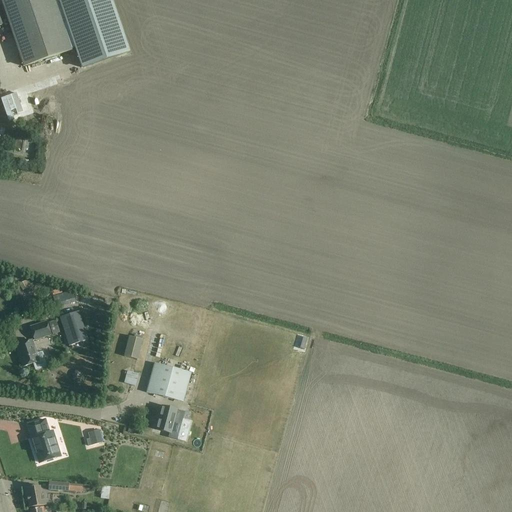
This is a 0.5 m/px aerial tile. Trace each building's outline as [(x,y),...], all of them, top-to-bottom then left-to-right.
[(69,51),(52,0),(0,0),(0,1),(22,67),(69,51)] [(128,53),(109,0),(52,0),(69,51),(73,49),(80,69),(128,53)] [(60,318),(69,347),(88,341),(79,312),(60,318)] [(51,336),(46,323),(30,328),(34,341),(51,336)] [(141,340),(136,339),(128,337),(123,357),(136,360),(141,340)] [(32,342),(16,347),(23,368),(39,363),(32,342)] [(191,374),(153,364),(145,393),(183,403),(191,374)] [(124,392),(136,393),(137,381),(125,380),(124,392)] [(177,411),(162,407),(156,431),(170,435),(177,411)] [(33,448),(34,448),(39,464),(41,463),(41,464),(60,458),(52,432),(49,433),(45,421),(27,426),(31,439),(30,439),(33,448)] [(99,431),(88,434),(92,446),(103,444),(99,431)] [(69,492),(83,493),(84,486),(49,483),(49,491),(68,492),(69,492)] [(41,495),(40,488),(40,487),(33,488),(33,487),(24,488),(26,503),(28,503),(29,509),(46,506),(44,494),(41,495)]
